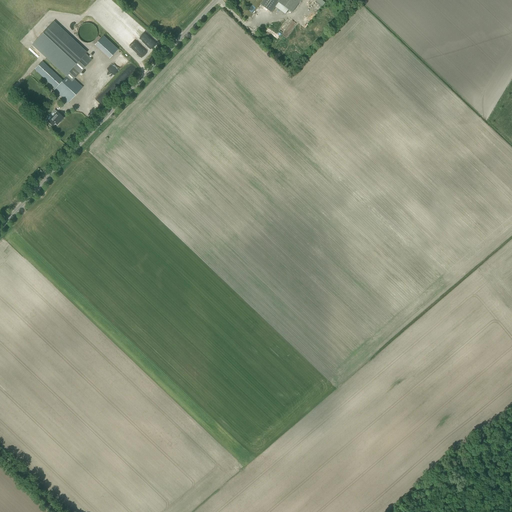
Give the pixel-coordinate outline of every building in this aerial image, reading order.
[(263,0),(260,5),(271,12),(279,2),(280,0),(263,0)] [(280,0),(279,2),(284,7),(292,12),(301,0),(280,0)] [(53,22),(32,44),(66,76),(68,74),(73,80),(92,60),(85,54),(86,53),(53,22)] [(92,34),(95,34),(95,24),(84,24),(84,38),(92,38),(92,34)] [(154,43),(138,28),(134,33),(149,47),(154,43)] [(109,58),(118,49),(103,35),(94,44),(109,58)] [(42,62),(35,69),(55,89),(54,90),(64,99),(68,103),(82,88),(73,80),(68,74),(66,76),(67,77),(62,81),(42,62)] [(45,119),(48,122),(52,126),(55,123),(57,125),(63,118),(54,110),(45,119)]
